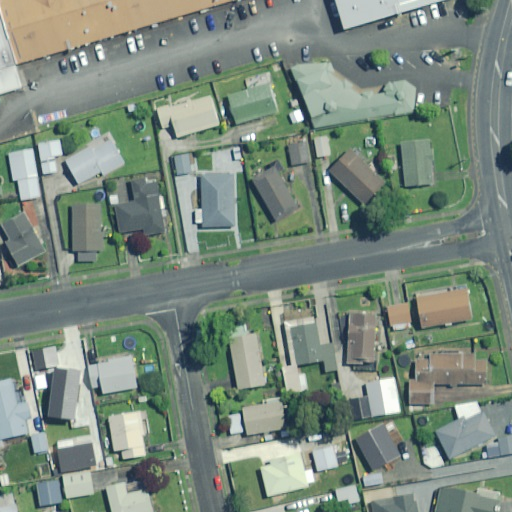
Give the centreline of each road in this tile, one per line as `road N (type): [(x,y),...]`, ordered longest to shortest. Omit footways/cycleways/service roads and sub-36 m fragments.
road 1 (residential): [(171,290),(507,229)]
road 2 (residential): [(171,290),(215,511)]
road 3 (secondary): [(507,229),(494,95),(511,18)]
road 4 (residential): [(0,319),(171,290)]
